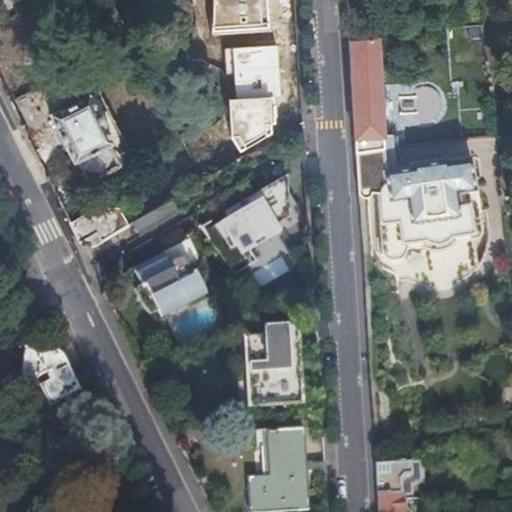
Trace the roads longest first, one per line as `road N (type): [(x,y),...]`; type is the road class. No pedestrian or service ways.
road 1 (residential): [(354,511),(324,0)]
road 2 (residential): [(68,278),(183,511)]
road 3 (residential): [(0,134),(68,278)]
